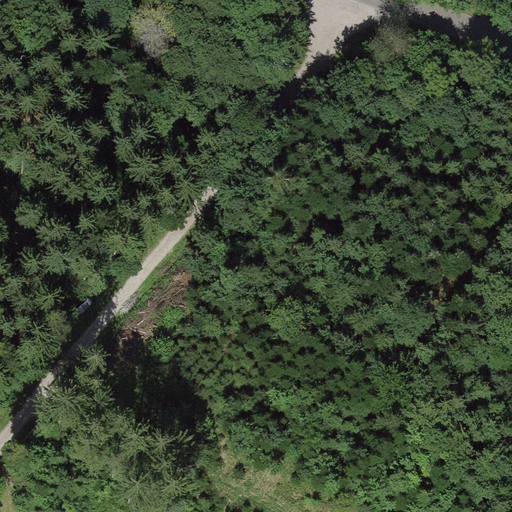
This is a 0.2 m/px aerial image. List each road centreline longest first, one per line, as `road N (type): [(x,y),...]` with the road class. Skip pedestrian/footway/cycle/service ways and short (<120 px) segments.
road 1 (track): [(362,0),(0,449)]
road 2 (tertiary): [(511,47),(379,0)]
